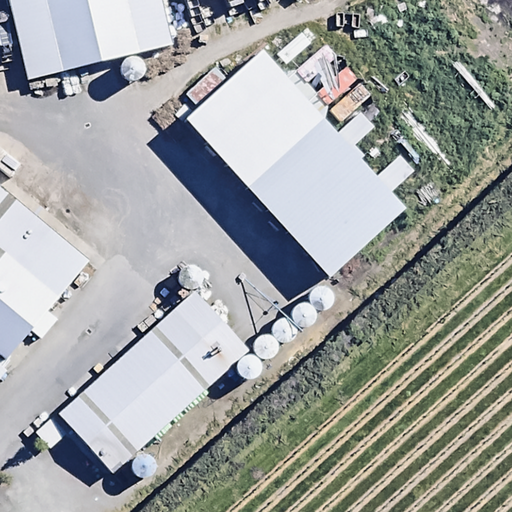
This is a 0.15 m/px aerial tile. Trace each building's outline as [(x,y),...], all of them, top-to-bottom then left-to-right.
[(156,0),(3,0),(22,81),(168,47),(156,0)] [(374,179),(358,162),(362,159),(352,148),(370,131),(355,115),(333,135),(253,49),(177,120),(323,277),(399,206),(389,195),(414,173),(398,156),(374,179)] [(0,379),(6,373),(0,368),(0,367),(86,267),(0,192),(0,379)] [(245,344),(250,349),(229,367),(242,381),(332,301),(315,282),(245,344)] [(190,290),(51,415),(106,476),(244,351),(190,290)] [(49,419),(31,434),(45,452),(63,436),(49,419)]
